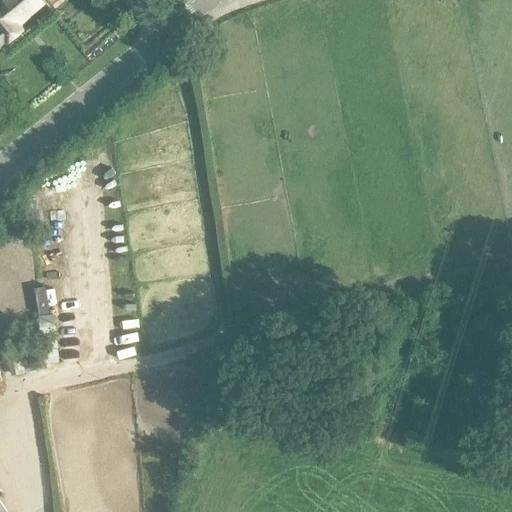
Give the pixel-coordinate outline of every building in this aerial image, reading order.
[(0,0),(0,48),(3,47),(5,46),(23,31),(15,21),(23,15),(26,19),(43,4),(39,0),(0,0)] [(40,228),(43,247),(62,245),(60,226),(40,228)] [(66,253),(45,254),(46,294),(67,293),(66,253)] [(54,315),(38,316),(43,364),(59,362),(54,315)] [(19,347),(11,349),(16,377),(25,375),(19,347)] [(0,511),(8,511),(0,499),(0,511)]
